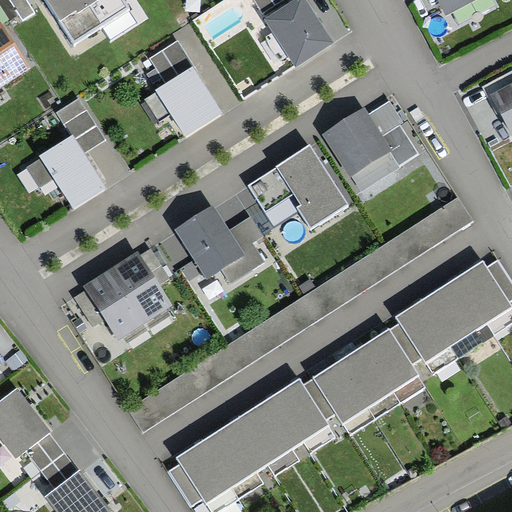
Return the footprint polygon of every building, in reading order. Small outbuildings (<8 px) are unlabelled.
[(120,0),(44,0),(39,4),(72,53),(130,14),(120,0)] [(253,0),(260,14),(287,1),(286,0),(253,0)] [(430,0),(438,18),(480,0),(430,0)] [(267,27),(294,68),(327,46),(299,5),(267,27)] [(0,86),(24,71),(0,32),(0,86)] [(183,140),(217,118),(188,74),(154,97),(183,140)] [(511,87),(493,96),(511,138),(511,87)] [(326,140),(352,179),(389,155),(398,169),(417,157),(401,133),(382,145),(363,117),(326,140)] [(71,210),(99,192),(68,145),(40,163),(71,210)] [(342,209),(307,154),(250,190),(264,213),(285,200),(306,232),(342,209)] [(208,215),(176,237),(205,279),(225,266),(236,281),(261,264),(238,229),(224,238),(208,215)] [(88,292),(118,341),(163,313),(151,292),(165,283),(148,255),(88,292)] [(399,328),(431,378),(511,327),(511,314),(486,273),(399,328)] [(316,389),(347,439),(422,393),(391,343),(316,389)] [(271,479),(332,442),(302,391),(240,428),(271,479)] [(0,406),(0,436),(17,457),(47,434),(16,394),(0,406)] [(215,511),(271,479),(240,428),(176,467),(203,511),(215,511)] [(50,498),(60,511),(106,511),(79,476),(50,498)]
